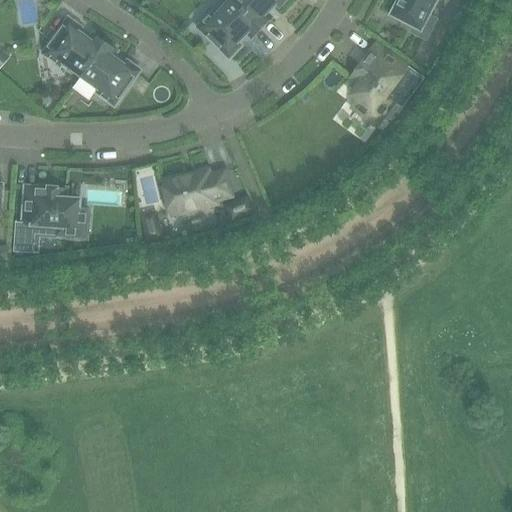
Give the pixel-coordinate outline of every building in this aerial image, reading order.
[(261,28),(232,0),(230,0),(215,15),(212,13),(198,28),(226,55),(226,54),(229,57),(240,46),(237,43),(247,33),(251,38),(261,28)] [(232,0),(261,28),(271,18),(266,13),(276,3),(279,6),(284,0),(232,0)] [(390,13),(389,15),(391,17),(391,16),(413,28),(411,32),(426,40),(436,20),(429,16),(437,0),(399,0),(392,14),(390,13)] [(62,63),(81,77),(105,43),(94,35),(90,40),(78,31),(80,28),(68,19),(43,54),(60,66),(62,63)] [(0,28),(0,27),(0,51),(12,64),(24,53),(0,28)] [(117,51),(105,43),(81,77),(99,90),(97,93),(114,105),(139,71),(127,62),(125,65),(113,56),(117,51)] [(406,68),(377,46),(369,57),(368,56),(352,78),(360,83),(352,94),(358,99),(352,107),(376,125),(394,100),(387,94),(406,68)] [(171,215),(173,214),(216,204),(215,200),(231,196),(225,171),(209,175),(208,170),(163,181),(171,215)] [(16,221),(14,252),(29,253),(29,252),(33,252),(35,234),(56,235),(56,236),(57,236),(84,238),(86,238),(86,236),(88,210),(88,208),(87,208),(79,208),(79,200),(65,199),(66,189),(40,187),(39,188),(26,187),(23,222),(17,222),(17,221),(16,221)] [(239,216),(232,219),(252,211),(247,198),(233,203),(239,216)]
